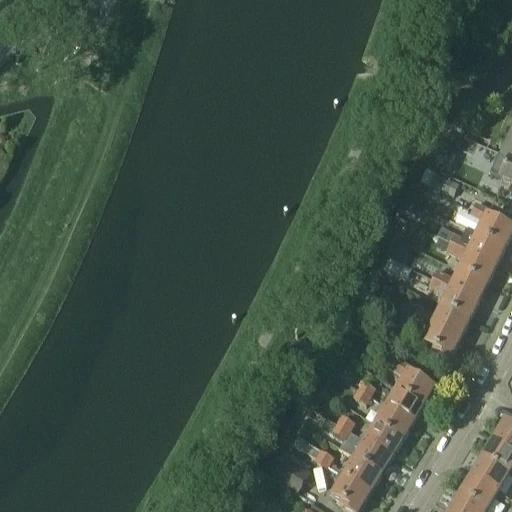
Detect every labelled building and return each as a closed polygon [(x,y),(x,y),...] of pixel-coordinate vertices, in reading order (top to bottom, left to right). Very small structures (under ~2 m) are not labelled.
[(511,132),(500,158),(509,162),(500,182),(511,187),(511,132)] [(436,152),(428,168),(448,177),(455,161),(451,159),(436,152)] [(454,201),(459,188),(436,178),(430,191),(454,201)] [(477,238),(506,252),(511,239),(511,232),(496,224),(498,219),(475,208),(470,218),(483,224),(477,238)] [(407,228),(401,239),(420,249),(426,237),(414,232),(407,228)] [(466,233),(461,243),(455,239),(450,248),(497,271),(506,252),(477,238),(466,233)] [(398,243),(384,272),(399,279),(413,251),(398,243)] [(458,276),(487,290),(497,271),(450,248),(446,256),(464,265),(458,276)] [(437,275),(432,286),(478,308),(487,290),(458,276),(454,283),(437,275)] [(430,305),(441,310),(470,324),(478,308),(432,286),(429,294),(434,296),(430,305)] [(372,299),(365,315),(376,320),(383,304),(372,299)] [(420,312),(416,321),(461,343),(470,324),(441,310),(437,319),(420,312)] [(461,343),(416,321),(411,330),(428,337),(423,348),(435,354),(433,357),(436,359),(436,360),(446,364),(450,366),(461,343)] [(396,394),(424,411),(435,393),(417,382),(420,378),(398,364),(392,374),(404,382),(396,394)] [(358,396),(371,403),(377,394),(358,383),(353,392),(358,395),(358,396)] [(386,400),(381,409),(413,428),(424,411),(396,394),(391,403),(386,400)] [(371,403),(358,396),(353,404),(366,412),(371,403)] [(375,418),(380,421),(375,429),(403,445),(413,428),(381,409),(375,418)] [(338,429),(351,437),(356,429),(343,421),(338,429)] [(511,429),(505,425),(494,443),(511,454),(511,429)] [(346,445),(351,437),(338,429),(333,437),(346,445)] [(365,435),(360,443),(392,462),(403,445),(375,429),(370,437),(365,435)] [(293,450),(294,450),(316,464),(314,467),(327,475),(334,463),(321,455),(298,441),(293,450)] [(355,452),(359,455),(354,463),(382,479),(392,462),(360,443),(355,452)] [(511,454),(494,443),(483,461),(509,478),(511,473),(511,454)] [(509,478),(483,461),(472,479),(499,496),(509,478)] [(311,478),(286,462),(273,485),(296,501),(311,478)] [(344,469),(339,477),(371,497),(382,479),(354,463),(349,472),(344,469)] [(334,486),(338,489),(331,501),(343,508),(341,511),(362,511),(371,497),(339,477),(334,486)] [(488,511),(499,496),(472,479),(460,498),(483,511),(488,511)] [(483,511),(460,498),(451,511),(483,511)]
